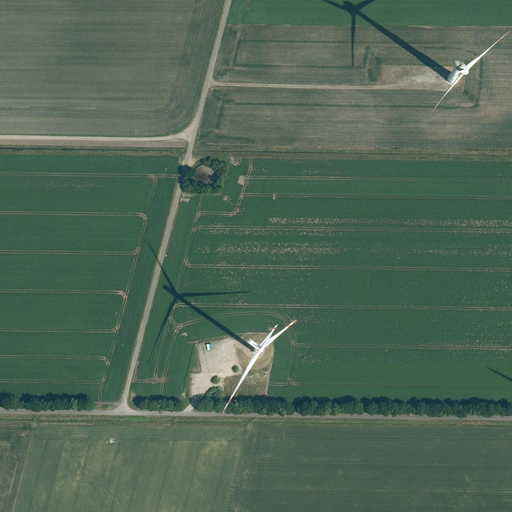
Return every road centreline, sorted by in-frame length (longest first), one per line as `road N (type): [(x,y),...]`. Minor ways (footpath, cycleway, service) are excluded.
road 1 (track): [(511,418),(0,411)]
road 2 (track): [(121,412),(228,0)]
road 3 (track): [(0,136),(163,138),(195,124)]
road 4 (track): [(169,226),(205,372)]
